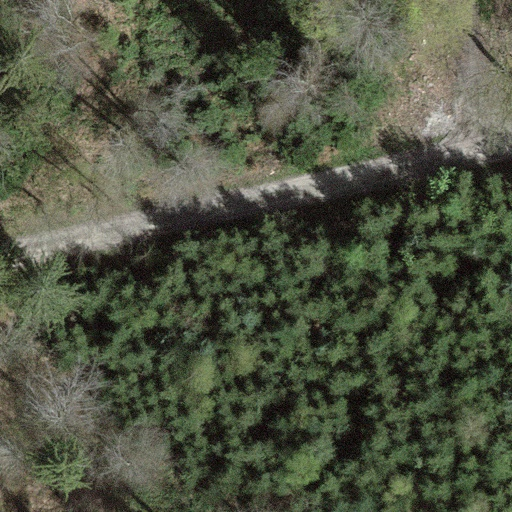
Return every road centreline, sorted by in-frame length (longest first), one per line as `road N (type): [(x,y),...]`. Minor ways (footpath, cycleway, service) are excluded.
road 1 (track): [(0,261),(511,145)]
road 2 (track): [(509,145),(477,0)]
